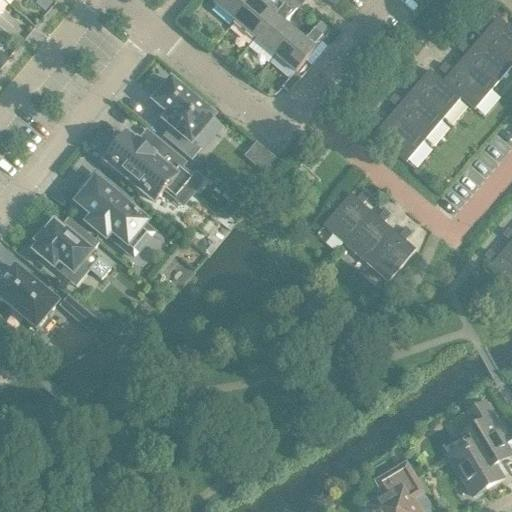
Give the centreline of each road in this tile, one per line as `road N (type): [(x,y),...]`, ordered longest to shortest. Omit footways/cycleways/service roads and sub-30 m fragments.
road 1 (residential): [(306,113),(448,237),(511,158)]
road 2 (residential): [(0,226),(163,35)]
road 3 (residential): [(306,113),(286,136),(163,35)]
road 4 (residential): [(96,0),(0,116)]
road 5 (residential): [(393,0),(306,113)]
